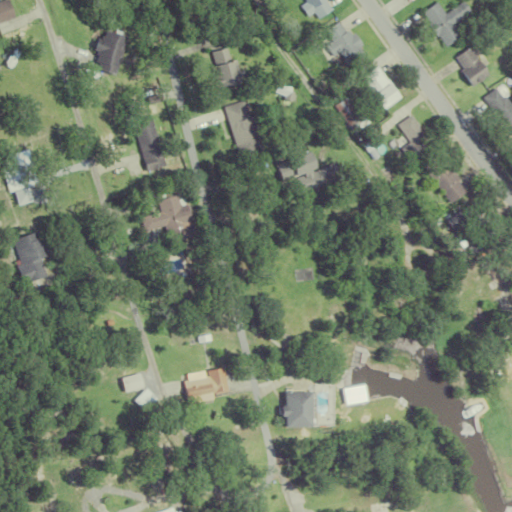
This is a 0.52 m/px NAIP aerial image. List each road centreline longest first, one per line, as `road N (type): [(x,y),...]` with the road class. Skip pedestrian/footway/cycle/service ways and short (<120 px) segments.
road 1 (residential): [(189,438),(154,375),(37,0)]
road 2 (residential): [(269,449),(153,0)]
road 3 (residential): [(240,0),(392,203),(408,236),(406,262)]
road 4 (residential): [(511,204),(365,0)]
road 5 (residential): [(189,438),(214,479),(242,498),(267,481),(269,449)]
